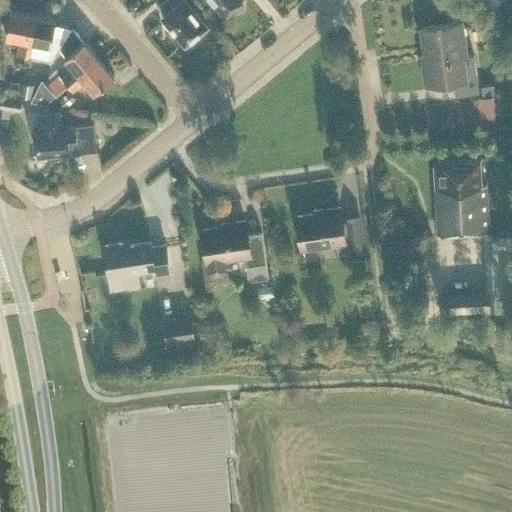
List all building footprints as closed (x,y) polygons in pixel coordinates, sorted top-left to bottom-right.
[(183,0),(164,0),(162,2),(169,12),(163,16),(185,43),(187,41),(189,43),(198,36),(196,34),(206,25),(184,0),(183,0)] [(211,0),(214,4),(216,2),(223,11),(226,9),(228,11),(238,2),(236,0),(211,0)] [(25,55),(33,14),(10,10),(6,35),(20,38),(17,53),(25,55)] [(51,44),(56,19),(33,14),(25,55),(33,56),(35,41),(51,44)] [(459,20),(419,26),(423,53),(422,53),(426,84),(452,80),(454,94),(477,90),(472,54),(464,55),(459,20)] [(74,67),(62,77),(68,84),(99,58),(84,40),(65,56),(74,67)] [(94,91),(114,75),(99,58),(68,84),(72,89),(84,79),(94,91)] [(68,84),(62,77),(59,73),(46,83),(56,94),(68,84)] [(42,78),(30,100),(45,103),(56,94),(46,83),(42,78)] [(17,93),(19,81),(8,80),(6,92),(17,93)] [(34,82),(22,80),(20,95),(31,97),(34,82)] [(75,97),(69,90),(58,99),(64,106),(75,97)] [(494,114),(492,94),(477,96),(479,116),(494,114)] [(0,106),(20,110),(21,101),(0,98),(0,106)] [(93,123),(62,126),(60,111),(37,113),(39,129),(33,129),(36,155),(96,149),(93,123)] [(438,166),(433,166),(434,178),(439,178),(439,187),(435,187),(437,234),(483,231),(488,231),(485,184),(481,184),(480,159),(437,161),(438,166)] [(313,213),(297,216),(302,247),(337,242),(338,251),(363,247),(359,216),(347,218),(347,223),(342,224),(339,205),(313,209),(313,213)] [(268,277),(261,231),(247,234),(245,219),(218,223),(219,227),(202,229),(209,271),(212,274),(223,272),(225,268),(224,258),(245,255),(248,276),(252,279),(268,277)] [(488,231),(483,231),(486,288),(488,309),(488,310),(492,310),(488,234),(488,231)] [(511,233),(488,234),(492,310),(511,308),(511,233)] [(137,269),(153,267),(154,271),(169,269),(165,243),(151,245),(151,241),(123,245),(123,242),(104,245),(111,287),(139,283),(137,269)] [(370,276),(367,255),(351,258),(354,278),(370,276)] [(488,309),(486,288),(468,289),(470,310),(488,309)] [(468,289),(440,291),(441,312),(470,310),(468,289)] [(374,312),(373,306),(360,308),(361,314),(374,312)] [(195,339),(191,314),(162,318),(166,344),(195,339)]
